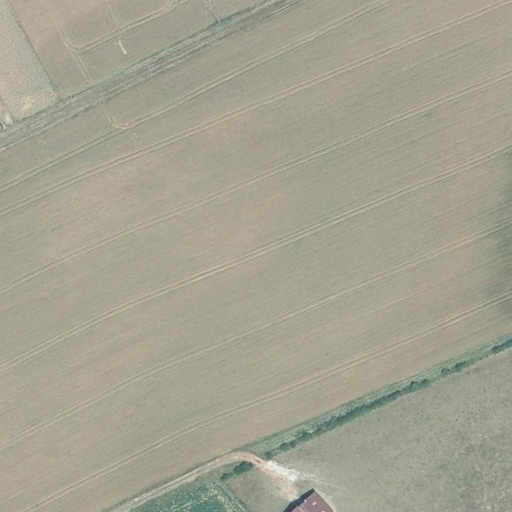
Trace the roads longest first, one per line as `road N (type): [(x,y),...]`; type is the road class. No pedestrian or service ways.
road 1 (track): [(120,511),(511,331)]
road 2 (track): [(0,145),(291,0)]
